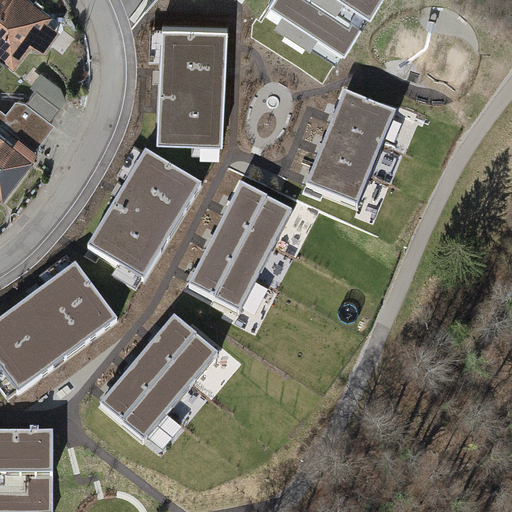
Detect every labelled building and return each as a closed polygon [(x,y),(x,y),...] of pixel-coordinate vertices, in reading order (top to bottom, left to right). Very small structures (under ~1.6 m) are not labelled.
[(0,0),(0,29),(20,0),(0,0)] [(58,15),(34,0),(20,0),(0,29),(0,55),(17,69),(27,58),(48,57),(64,36),(52,26),(58,15)] [(272,0),(270,3),(346,51),(378,0),(272,0)] [(158,138),(221,139),(227,30),(164,25),(158,138)] [(306,187),(358,208),(397,112),(345,91),(333,121),(321,151),(309,181),(306,187)] [(22,138),(16,146),(0,133),(0,195),(14,204),(48,158),(22,138)] [(90,250),(145,282),(201,188),(145,155),(90,250)] [(188,288),(239,314),(292,213),(241,187),(228,212),(210,245),(193,278),(188,288)] [(0,322),(0,370),(19,395),(117,322),(75,266),(0,322)] [(102,407),(144,442),(217,356),(175,321),(157,342),(133,370),(109,399),(102,407)] [(0,434),(0,511),(52,511),(52,474),(52,435),(0,434)]
